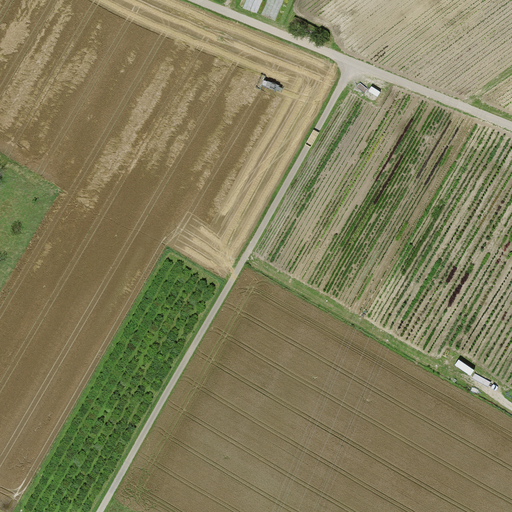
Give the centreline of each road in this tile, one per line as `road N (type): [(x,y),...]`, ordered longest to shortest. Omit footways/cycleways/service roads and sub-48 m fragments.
road 1 (track): [(98,511),(354,65)]
road 2 (track): [(511,125),(197,0)]
road 3 (track): [(245,256),(511,407)]
